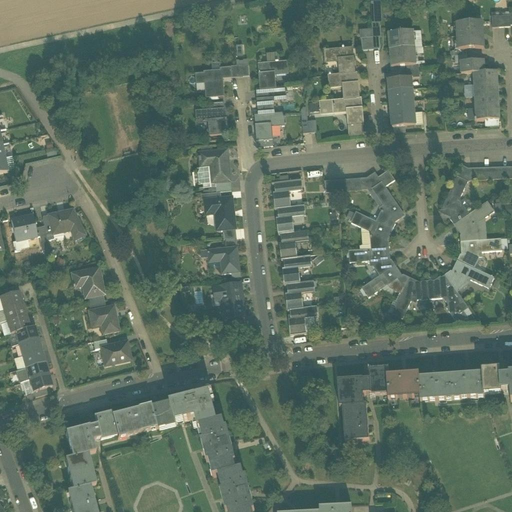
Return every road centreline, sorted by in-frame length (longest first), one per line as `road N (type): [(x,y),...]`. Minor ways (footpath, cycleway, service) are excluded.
road 1 (residential): [(0,203),(48,184),(79,199),(160,380)]
road 2 (track): [(0,51),(242,0)]
road 3 (residential): [(270,358),(511,339)]
road 4 (residential): [(270,358),(253,175)]
road 5 (residential): [(0,425),(160,380)]
road 6 (residential): [(253,175),(279,163),(381,153)]
